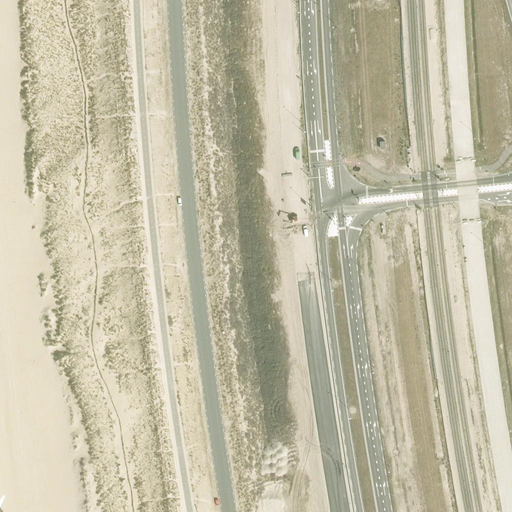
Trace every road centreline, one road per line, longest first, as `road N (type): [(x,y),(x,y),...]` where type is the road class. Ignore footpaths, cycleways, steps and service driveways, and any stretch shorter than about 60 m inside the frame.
road 1 (unclassified): [(174,0),(211,429),(226,511)]
road 2 (secondary): [(318,206),(344,511)]
road 3 (secondary): [(380,511),(345,258)]
road 4 (secondary): [(304,0),(318,206)]
road 5 (secondary): [(338,196),(325,0)]
road 6 (unclassified): [(511,178),(338,196)]
road 7 (unclassified): [(378,207),(511,193)]
